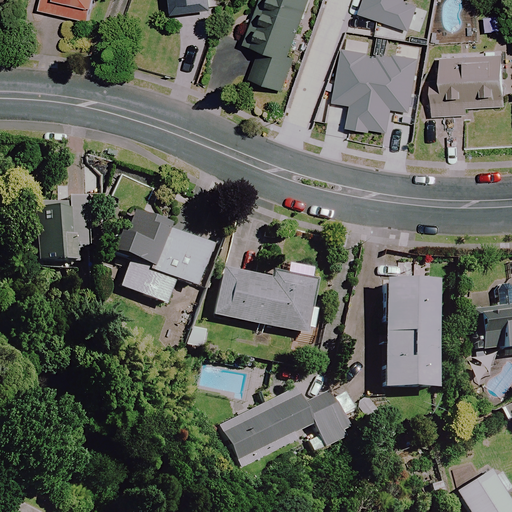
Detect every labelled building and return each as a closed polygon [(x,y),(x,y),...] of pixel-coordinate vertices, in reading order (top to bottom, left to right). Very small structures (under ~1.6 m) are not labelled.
[(82,11),(91,13),(94,0),(39,0),(36,13),(79,24),(82,11)] [(207,10),(205,0),(164,0),(166,14),(207,10)] [(306,0),(260,0),(244,48),(258,53),(248,81),(280,92),(291,59),(287,58),(306,0)] [(380,15),(379,0),(348,0),(349,17),(380,15)] [(422,14),(403,9),(399,21),(418,27),(422,14)] [(418,39),(389,35),(384,65),(358,61),(361,41),(338,37),(329,98),(381,106),(378,123),(410,128),(415,93),(410,93),(418,39)] [(437,57),(438,78),(426,78),(427,95),(438,95),(439,100),(500,98),(498,54),(437,57)] [(65,206),(27,204),(24,265),(74,267),(76,228),(64,227),(65,206)] [(157,224),(122,211),(106,256),(123,262),(113,290),(160,307),(169,283),(188,290),(203,248),(154,231),(157,224)] [(313,286),(221,268),(212,313),(304,331),(313,286)] [(438,384),(437,277),(381,278),(382,373),(382,384),(438,384)] [(184,332),(199,308),(183,298),(169,322),(184,332)] [(511,307),(469,313),(474,355),(511,349),(511,307)] [(337,431),(342,429),(324,393),(298,406),(291,390),(212,429),(232,471),(291,442),(288,436),(307,427),(312,438),(302,443),(308,455),(341,439),(337,431)] [(373,411),(359,399),(345,414),(360,426),(373,411)] [(494,409),(500,424),(511,418),(511,409),(509,403),(494,409)] [(511,511),(511,503),(490,469),(455,491),(468,511),(511,511)] [(443,499),(437,482),(423,487),(429,504),(443,499)]
